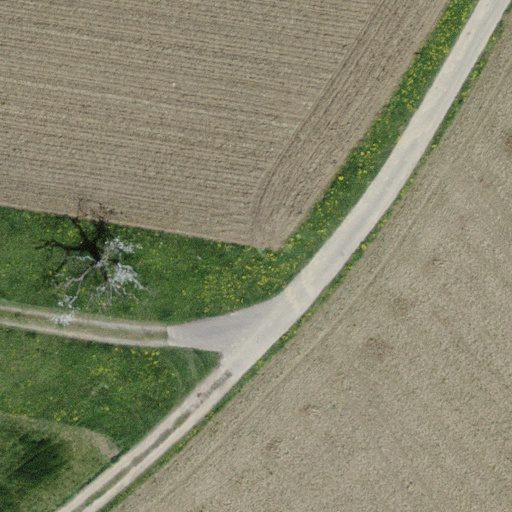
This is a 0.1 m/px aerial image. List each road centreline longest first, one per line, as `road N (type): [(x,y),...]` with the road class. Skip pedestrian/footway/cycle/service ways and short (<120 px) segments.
road 1 (track): [(496,0),(410,155),(275,329),(83,511)]
road 2 (track): [(275,329),(160,343),(0,318)]
